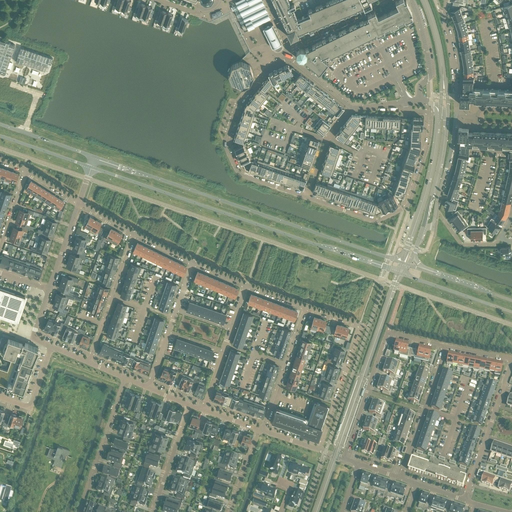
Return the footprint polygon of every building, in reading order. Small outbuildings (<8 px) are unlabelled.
[(114,4),(113,5),(116,5),(115,7),(121,10),(124,0),(117,0),(117,2),(115,1),(114,4)] [(124,0),(121,10),(127,12),(127,11),(128,10),(130,10),(130,9),(131,7),(129,6),(130,2),(131,1),(131,0),(130,0),(124,0)] [(240,0),(235,2),(242,16),(247,14),(244,7),(247,5),(244,0),(240,0)] [(244,7),(247,14),(264,5),(261,0),(257,0),(247,5),(244,7)] [(272,0),(288,31),(287,31),(290,39),(298,35),(297,33),(308,29),(309,32),(358,11),(357,9),(363,6),(364,8),(371,5),(369,0),(272,0)] [(367,15),(368,17),(363,20),(361,17),(313,40),(315,43),(305,48),(306,49),(305,49),(304,49),(299,49),(296,51),(295,56),(298,59),(302,60),(303,60),(304,60),(304,61),(318,73),(330,59),(328,57),(376,34),(376,35),(384,31),(384,30),(390,27),(390,28),(398,24),(398,23),(404,20),(404,21),(412,17),(410,13),(412,13),(406,1),(405,2),(403,0),(398,0),(400,3),(397,5),(398,7),(377,17),(375,11),(367,15)] [(502,7),(504,13),(511,9),(511,4),(510,5),(509,2),(503,3),(504,6),(502,7)] [(135,11),(134,12),(137,13),(136,14),(136,15),(142,17),(146,5),(140,3),(140,4),(138,9),(136,8),(135,11)] [(146,5),(142,17),(148,19),(149,17),(151,18),(151,17),(152,14),(150,13),(151,9),(152,8),(146,5)] [(264,5),(247,14),(250,20),(253,19),(267,12),(264,5)] [(451,11),(452,17),(462,13),(460,8),(451,11)] [(220,10),(211,14),(213,18),(222,14),(220,10)] [(156,18),(155,19),(158,20),(157,22),(163,24),(164,21),(167,13),(161,11),(159,17),(157,16),(156,18)] [(267,12),(253,19),(257,26),(270,19),(267,12)] [(164,21),(163,24),(169,26),(170,24),(172,25),(172,24),(173,21),(171,21),(173,15),(172,14),(167,13),(164,21)] [(453,17),(454,22),(464,18),(463,18),(462,13),(452,17),(453,17)] [(247,14),(242,16),(248,30),(257,26),(253,19),(250,20),(247,14)] [(177,26),(176,26),(179,27),(178,29),(184,31),(186,27),(188,28),(190,23),(189,22),(187,22),(188,20),(187,19),(182,18),(182,19),(180,24),(177,23),(177,26)] [(455,22),(457,27),(465,23),(464,18),(454,22),(455,22)] [(268,40),(278,35),(276,32),(277,32),(276,31),(275,29),(274,28),(273,25),(273,24),(271,25),(264,28),(263,29),(263,30),(265,32),(264,33),(265,34),(265,33),(266,36),(267,37),(268,40)] [(278,35),(268,40),(268,41),(269,41),(270,43),(270,44),(270,45),(270,44),(272,47),(272,48),(273,48),(273,49),(274,50),(275,50),(275,51),(276,51),(277,51),(278,51),(279,51),(280,51),(280,50),(281,50),(281,49),(282,49),(282,48),(282,47),(282,46),(282,45),(281,44),(282,43),(282,42),(281,42),(280,40),(280,39),(278,36),(278,35)] [(0,72),(5,74),(15,45),(4,41),(0,40),(0,72)] [(21,47),(16,61),(45,72),(48,63),(51,64),(53,58),(21,47)] [(240,61),(239,62),(233,64),(232,64),(231,65),(230,67),(229,71),(228,73),(228,74),(231,82),(232,83),(234,84),(237,85),(239,86),(239,87),(241,87),(241,86),(243,86),(243,85),(247,84),(249,83),(250,83),(250,82),(250,81),(252,76),(253,75),(253,73),(252,71),(251,68),(250,66),(250,65),(249,64),(249,65),(241,61),(240,61)] [(292,74),(296,77),(299,73),(292,67),(289,68),(288,65),(283,67),(287,76),(292,74)] [(282,78),(287,76),(283,67),(280,68),(279,68),(278,69),(278,70),(282,78)] [(277,81),(282,78),(278,70),(275,71),(275,70),(273,71),(273,72),(277,81)] [(277,81),(273,72),(268,74),(269,77),(272,83),(273,85),(278,83),(277,81)] [(298,84),(304,76),(299,73),(296,77),(293,80),(298,84)] [(296,86),(301,89),(308,80),(304,76),(298,84),(296,86)] [(272,86),(271,85),(272,83),(269,77),(268,78),(264,83),(263,82),(262,84),(262,85),(260,87),(265,91),(267,89),(269,91),(272,86)] [(511,91),(473,89),(473,81),(474,81),(474,77),(464,77),(464,81),(464,90),(463,90),(463,93),(461,93),(461,102),(460,102),(460,105),(463,105),(470,105),(470,100),(472,100),(473,100),(473,101),(474,101),(474,100),(475,101),(475,102),(482,102),(483,102),(483,103),(486,103),(487,103),(487,102),(490,102),(490,103),(495,103),(498,103),(497,103),(499,103),(501,104),(501,103),(502,103),(508,103),(508,104),(509,104),(511,104),(511,91)] [(301,89),(305,93),(313,83),(308,80),(301,89)] [(305,93),(309,96),(317,87),(315,85),(315,84),(314,83),(313,84),(313,83),(305,93)] [(260,87),(256,92),(266,99),(270,95),(260,87)] [(309,96),(314,100),(321,91),(317,87),(309,96)] [(314,100),(318,104),(326,94),(321,91),(314,100)] [(256,92),(253,96),(262,104),(266,99),(256,92)] [(323,107),(324,106),(323,106),(330,98),(328,96),(328,95),(327,94),(326,94),(318,104),(323,107)] [(250,100),(249,101),(258,107),(259,108),(262,104),(253,96),(251,99),(250,98),(249,100),(250,100)] [(324,106),(328,110),(335,101),(330,98),(323,106),(324,106)] [(249,101),(245,106),(255,111),(258,107),(249,101)] [(333,113),(333,112),(339,105),(335,101),(328,110),(333,113)] [(339,105),(333,112),(333,113),(335,114),(331,119),(334,121),(344,109),(339,105)] [(245,106),(243,112),(253,116),(255,111),(245,106)] [(243,112),(241,118),(252,122),(254,116),(253,116),(243,112)] [(352,115),(349,118),(357,124),(359,121),(360,118),(365,119),(365,116),(357,115),(357,114),(355,114),(355,115),(352,115)] [(241,118),(239,123),(250,127),(252,122),(241,118)] [(320,118),(317,123),(326,131),(330,126),(320,118)] [(349,118),(346,123),(355,130),(359,125),(357,124),(349,118)] [(238,126),(237,129),(249,132),(250,127),(239,123),(239,124),(238,124),(238,126)] [(326,131),(317,123),(313,128),(322,135),(326,131)] [(346,123),(342,127),(352,134),(355,130),(346,123)] [(340,129),(339,131),(348,139),(352,134),(342,127),(341,127),(340,129)] [(509,159),(510,159),(511,159),(511,134),(510,134),(508,133),(508,134),(507,134),(501,134),(501,133),(500,133),(497,133),(496,133),(493,133),(488,133),(486,133),(486,132),(484,132),(482,132),(481,132),(473,132),(473,133),(472,133),(470,133),(469,133),(469,128),(462,128),(462,127),(459,127),(459,130),(459,139),(461,139),(460,142),(461,142),(460,151),(459,151),(459,155),(468,157),(469,157),(470,153),(469,153),(470,144),(510,146),(510,148),(510,152),(510,153),(509,159)] [(237,129),(235,134),(244,137),(247,138),(249,132),(237,129)] [(348,139),(339,131),(335,136),(344,143),(348,139)] [(237,144),(239,147),(243,145),(242,143),(244,137),(235,134),(233,140),(238,141),(237,144)] [(307,137),(305,142),(316,146),(318,141),(307,137)] [(305,142),(303,148),(314,152),(316,149),(317,147),(316,147),(316,146),(305,142)] [(235,151),(237,154),(246,149),(244,144),(243,145),(239,147),(234,149),(234,150),(235,151)] [(330,145),(328,150),(339,154),(341,149),(330,145)] [(407,150),(418,154),(420,148),(410,146),(410,145),(409,145),(407,150)] [(239,158),(239,159),(249,154),(250,154),(247,148),(246,149),(237,154),(238,156),(237,157),(238,158),(239,158)] [(303,148),(301,153),(313,157),(314,152),(303,148)] [(326,155),(326,156),(337,160),(339,154),(328,150),(327,153),(326,153),(325,155),(326,155)] [(406,150),(404,155),(416,159),(418,154),(407,150),(406,150)] [(300,159),(311,162),(313,157),(301,153),(299,159),(300,159)] [(242,164),(250,160),(251,159),(249,154),(239,159),(242,164)] [(404,155),(402,161),(414,165),(416,159),(404,155)] [(326,156),(324,161),(335,165),(337,160),(326,156)] [(311,162),(300,159),(299,165),(309,168),(309,167),(310,168),(310,166),(310,165),(311,162)] [(245,169),(254,172),(257,163),(251,161),(250,160),(242,164),(245,169)] [(259,174),(263,162),(258,160),(257,163),(254,172),(257,173),(256,174),(259,174)] [(322,166),(334,170),(335,165),(324,161),(323,164),(322,164),(322,165),(322,166)] [(402,161),(400,166),(412,170),(414,165),(402,161)] [(259,174),(265,176),(269,164),(263,162),(259,174)] [(265,176),(270,178),(274,166),(269,164),(265,176)] [(275,179),(279,168),(274,166),(270,178),(273,179),(275,180),(275,179)] [(334,170),(322,166),(320,172),(321,173),(332,176),(334,170)] [(400,166),(399,172),(410,176),(412,170),(400,166)] [(275,179),(281,181),(285,170),(279,168),(275,179)] [(9,182),(10,181),(13,172),(7,170),(4,181),(9,182)] [(281,181),(286,183),(289,174),(290,174),(290,172),(285,170),(281,181)] [(10,181),(15,182),(18,174),(13,172),(10,181)] [(399,172),(397,177),(408,181),(410,176),(399,172)] [(292,185),(297,187),(300,178),(301,175),(295,173),(294,176),(295,176),(292,185)] [(300,178),(297,187),(303,189),(308,174),(304,173),(302,178),(300,178)] [(289,184),(292,185),(295,176),(294,176),(290,174),(289,174),(286,183),(287,183),(287,184),(289,185),(289,184)] [(463,178),(454,175),(452,180),(461,183),(463,178)] [(397,177),(395,182),(407,186),(408,181),(397,177)] [(459,188),(461,183),(452,180),(451,185),(460,188),(459,188)] [(25,190),(30,193),(36,184),(31,181),(25,190)] [(395,189),(395,188),(405,192),(407,186),(395,182),(393,188),(395,189)] [(312,192),(318,194),(321,185),(316,183),(312,192)] [(30,193),(35,196),(40,187),(36,184),(30,193)] [(323,196),(329,198),(333,186),(327,184),(326,186),(327,186),(323,196)] [(318,194),(323,196),(327,186),(326,186),(321,185),(318,194)] [(458,193),(460,188),(451,185),(449,190),(460,194),(458,193)] [(329,198),(335,200),(339,188),(333,186),(329,198)] [(35,196),(39,199),(45,190),(40,187),(35,196)] [(335,200),(340,202),(344,190),(339,188),(335,200)] [(405,192),(395,188),(395,189),(393,194),(394,194),(397,195),(403,197),(405,192)] [(39,199),(44,202),(50,193),(45,190),(39,199)] [(340,202),(346,204),(350,192),(344,190),(340,202)] [(458,199),(460,194),(449,190),(447,196),(458,199)] [(2,191),(0,196),(8,200),(10,194),(2,191)] [(346,204),(352,206),(356,194),(350,192),(346,204)] [(44,202),(48,205),(54,196),(50,193),(44,202)] [(352,206),(357,208),(362,196),(356,194),(352,206)] [(388,197),(388,198),(393,207),(398,204),(395,198),(393,195),(388,197)] [(0,196),(0,202),(7,205),(8,200),(0,196)] [(48,205),(53,208),(59,198),(54,196),(48,205)] [(357,208),(363,210),(367,198),(362,196),(357,208)] [(388,196),(382,199),(387,209),(393,207),(388,198),(388,197),(388,196)] [(59,198),(53,208),(58,211),(64,201),(59,198)] [(363,210),(369,212),(372,202),(373,200),(367,198),(363,210)] [(387,209),(382,199),(377,201),(378,204),(380,206),(382,212),(387,209)] [(446,200),(444,206),(445,207),(445,208),(448,209),(448,208),(455,210),(459,201),(453,199),(452,202),(446,200)] [(372,202),(369,212),(374,213),(376,207),(377,204),(372,202)] [(501,206),(500,210),(509,214),(510,208),(501,206)] [(20,210),(18,216),(28,220),(30,214),(33,215),(34,212),(28,210),(27,213),(20,210)] [(453,224),(453,225),(463,218),(458,210),(453,214),(454,217),(450,220),(451,221),(450,222),(452,225),(453,224)] [(497,214),(505,219),(509,214),(500,210),(498,214),(497,214)] [(505,219),(497,214),(494,219),(502,224),(505,219)] [(46,219),(44,225),(55,229),(57,223),(49,220),(50,217),(43,215),(42,218),(46,219)] [(23,224),(22,227),(28,229),(29,226),(27,225),(28,220),(18,216),(16,221),(23,224)] [(90,231),(91,229),(90,229),(95,220),(93,219),(93,218),(91,217),(90,217),(84,228),(90,231)] [(463,218),(453,225),(454,226),(453,227),(455,229),(456,229),(457,230),(462,227),(464,229),(469,226),(463,218)] [(497,222),(491,218),(486,226),(492,230),(492,231),(495,233),(495,232),(497,233),(500,227),(495,224),(497,222)] [(98,234),(100,236),(103,230),(98,227),(101,223),(95,220),(90,229),(91,229),(98,233),(98,234)] [(37,232),(38,233),(44,235),(45,232),(53,234),(55,229),(44,225),(42,230),(38,229),(37,232)] [(13,228),(12,233),(21,236),(23,231),(27,232),(28,229),(22,227),(21,230),(13,228)] [(477,240),(477,228),(468,228),(468,234),(471,234),(471,240),(473,240),(473,241),(476,241),(476,240),(477,240)] [(486,228),(477,228),(477,240),(478,240),(478,241),(482,241),(482,240),(483,240),(483,234),(487,234),(486,228)] [(103,238),(110,242),(116,231),(111,229),(109,233),(103,230),(100,236),(103,237),(103,238)] [(116,231),(110,242),(117,246),(120,240),(119,239),(122,234),(121,234),(119,232),(119,233),(116,231)] [(21,236),(12,233),(10,239),(17,241),(16,245),(23,247),(24,244),(21,242),(23,237),(21,236)] [(39,237),(38,242),(49,246),(51,240),(43,238),(44,235),(38,233),(37,236),(39,237)] [(77,237),(75,243),(86,246),(87,241),(90,242),(91,238),(85,236),(84,240),(77,237)] [(49,246),(38,242),(36,248),(32,246),(31,250),(38,252),(39,249),(47,252),(49,246)] [(80,251),(79,254),(85,256),(86,253),(84,252),(86,246),(75,243),(73,248),(80,251)] [(133,251),(138,253),(142,245),(137,243),(133,251)] [(138,253),(143,256),(147,248),(142,245),(138,253)] [(501,248),(501,254),(511,254),(511,258),(511,252),(511,247),(508,247),(508,248),(501,248)] [(143,256),(148,258),(152,250),(147,248),(143,256)] [(148,258),(153,261),(157,252),(152,250),(148,258)] [(153,261),(158,263),(162,255),(157,252),(153,261)] [(71,254),(69,260),(80,264),(81,258),(85,260),(86,256),(85,256),(79,254),(78,257),(71,254)] [(5,267),(6,267),(9,257),(4,255),(1,263),(0,262),(0,266),(3,268),(4,266),(5,267)] [(109,255),(107,260),(117,263),(119,258),(109,255)] [(158,263),(163,265),(167,257),(162,255),(158,263)] [(6,267),(11,269),(15,258),(9,257),(6,267)] [(163,265),(168,268),(172,260),(167,257),(163,265)] [(11,269),(16,271),(20,260),(15,258),(11,269)] [(22,273),(25,264),(26,262),(20,260),(16,271),(22,272),(22,273)] [(80,264),(69,260),(67,266),(74,268),(73,271),(79,273),(80,269),(78,269),(80,264)] [(107,260),(105,265),(115,269),(117,263),(107,260)] [(168,268),(172,270),(176,262),(172,260),(168,268)] [(172,270),(177,272),(181,264),(176,262),(172,270)] [(22,273),(27,274),(30,266),(25,264),(22,273)] [(131,264),(129,269),(138,272),(138,273),(140,273),(141,268),(131,264)] [(181,264),(177,272),(182,275),(186,267),(181,264)] [(105,265),(103,270),(114,274),(115,269),(105,265)] [(27,274),(33,276),(36,268),(35,268),(30,266),(27,274),(27,275),(27,274)] [(36,268),(33,276),(34,277),(34,279),(39,280),(40,277),(39,276),(42,268),(36,266),(35,268),(36,268)] [(129,269),(128,275),(136,277),(138,273),(138,272),(129,269)] [(103,270),(102,275),(112,279),(114,274),(103,270)] [(194,280),(199,282),(203,274),(198,272),(194,280)] [(199,282),(204,284),(208,276),(203,274),(199,282)] [(63,277),(61,282),(72,286),(74,281),(77,282),(78,278),(68,275),(67,278),(63,277)] [(112,279),(102,275),(100,280),(110,284),(112,279)] [(128,275),(126,280),(134,283),(136,283),(138,278),(136,277),(128,275)] [(204,284),(209,287),(213,278),(208,276),(204,284)] [(209,287),(214,289),(218,280),(213,278),(209,287)] [(126,280),(124,285),(133,288),(133,287),(134,283),(126,280)] [(214,289),(219,291),(223,282),(218,280),(214,289)] [(67,291),(66,294),(73,296),(74,293),(70,291),(72,286),(61,282),(59,288),(67,291)] [(168,282),(166,287),(174,290),(176,285),(168,282)] [(219,291),(224,293),(228,285),(223,282),(219,291)] [(98,285),(96,291),(107,294),(108,289),(98,285)] [(124,285),(122,290),(131,293),(133,294),(134,288),(133,287),(133,288),(124,285)] [(224,293),(229,295),(233,287),(228,285),(224,293)] [(166,287),(164,292),(172,295),(174,290),(166,287)] [(233,287),(229,295),(234,297),(238,289),(233,287)] [(0,315),(17,322),(25,298),(0,289),(0,315)] [(131,293),(122,290),(120,295),(129,298),(131,293)] [(96,291),(94,296),(105,299),(107,294),(96,291)] [(164,292),(162,297),(171,300),(172,295),(164,292)] [(55,300),(66,304),(68,298),(73,300),(74,296),(73,296),(66,294),(64,297),(57,294),(55,300)] [(248,303),(253,305),(256,296),(251,294),(248,303)] [(94,296),(93,301),(103,304),(105,299),(94,296)] [(253,305),(258,307),(261,298),(256,296),(253,305)] [(162,297),(160,302),(169,305),(171,300),(162,297)] [(258,307),(263,309),(266,300),(261,298),(258,307)] [(66,304),(55,300),(53,305),(61,308),(58,314),(64,316),(65,313),(67,314),(68,310),(64,309),(66,304)] [(263,309),(268,310),(271,302),(266,300),(263,309)] [(93,301),(91,306),(101,309),(103,304),(93,301)] [(169,305),(160,302),(159,308),(167,311),(169,305)] [(186,311),(192,313),(195,304),(189,302),(186,311)] [(268,310),(273,312),(276,304),(271,302),(268,310)] [(118,303),(116,308),(125,311),(126,306),(118,303)] [(192,313),(197,314),(200,306),(195,304),(192,313)] [(273,312),(278,314),(282,306),(276,304),(273,312)] [(101,309),(91,306),(89,311),(99,315),(101,309)] [(197,314),(202,316),(205,308),(200,306),(197,314)] [(278,314),(283,316),(287,308),(282,306),(278,314)] [(116,308),(114,313),(124,317),(126,312),(125,311),(116,308)] [(202,316),(207,318),(210,309),(205,308),(202,316)] [(283,316),(288,318),(292,309),(287,308),(283,316)] [(207,318),(212,320),(215,311),(210,309),(207,318)] [(292,309),(288,318),(294,320),(297,311),(292,309)] [(212,320),(217,321),(220,313),(215,311),(212,320)] [(114,313),(112,319),(123,322),(124,317),(114,313)] [(220,313),(217,321),(223,323),(226,315),(220,313)] [(244,313),(242,318),(250,321),(252,316),(244,313)] [(155,317),(153,323),(162,326),(164,320),(155,317)] [(316,331),(317,329),(320,319),(317,318),(315,317),(314,317),(310,329),(316,331)] [(242,318),(240,323),(249,326),(250,321),(242,318)] [(49,330),(51,331),(55,322),(49,319),(45,326),(44,326),(42,331),(47,333),(49,330)] [(112,319),(111,324),(119,327),(121,327),(123,322),(112,319)] [(325,332),(328,333),(329,328),(324,326),(325,321),(320,319),(317,329),(325,331),(325,332)] [(59,328),(62,329),(64,323),(61,322),(60,324),(55,322),(51,331),(50,332),(56,335),(59,328)] [(62,337),(67,340),(72,328),(67,325),(64,323),(62,329),(65,330),(62,337)] [(153,323),(152,328),(160,331),(162,326),(153,323)] [(240,323),(238,328),(247,331),(249,326),(240,323)] [(111,324),(109,329),(118,332),(119,327),(111,324)] [(330,335),(339,338),(342,326),(337,324),(335,329),(329,328),(328,333),(331,334),(330,335)] [(342,326),(339,338),(346,340),(348,334),(346,333),(348,328),(347,328),(347,327),(345,327),(342,326)] [(76,335),(79,336),(81,331),(78,329),(78,330),(72,328),(67,340),(73,342),(76,335)] [(152,328),(150,333),(158,336),(160,331),(152,328)] [(238,328),(237,333),(245,336),(247,331),(238,328)] [(282,328),(280,333),(289,336),(291,331),(282,328)] [(82,329),(81,331),(79,336),(82,337),(79,343),(82,345),(81,347),(86,349),(88,345),(87,344),(90,336),(84,334),(85,331),(82,329)] [(118,332),(109,329),(107,334),(117,338),(119,332),(118,332)] [(279,332),(277,338),(287,341),(289,336),(280,333),(279,332)] [(150,333),(148,338),(157,341),(158,336),(150,333)] [(237,333),(235,338),(243,341),(245,336),(237,333)] [(148,338),(146,343),(155,346),(157,341),(148,338)] [(243,341),(235,338),(233,344),(242,347),(243,341)] [(275,343),(277,344),(285,346),(287,341),(277,338),(275,343)] [(12,357),(11,360),(7,370),(0,367),(0,384),(23,392),(33,363),(39,349),(23,342),(22,344),(8,339),(3,353),(12,357)] [(174,347),(179,349),(182,341),(177,339),(174,347)] [(302,340),(300,345),(310,349),(312,343),(302,340)] [(179,349),(184,351),(187,342),(182,341),(179,349)] [(396,341),(396,342),(393,341),(392,346),(395,347),(394,352),(399,353),(400,353),(402,343),(399,342),(397,341),(397,342),(396,341)] [(184,351),(189,353),(192,344),(187,342),(184,351)] [(105,356),(109,345),(104,343),(100,351),(99,351),(98,355),(102,357),(103,355),(105,355),(105,356)] [(155,346),(146,343),(145,349),(153,352),(155,346)] [(333,348),(332,353),(342,357),(344,351),(337,349),(338,345),(332,343),(331,347),(333,348)] [(411,358),(411,357),(412,351),(406,349),(408,344),(402,343),(400,353),(399,353),(399,355),(407,357),(408,357),(411,358)] [(189,353),(195,354),(197,346),(192,344),(189,353)] [(277,344),(275,348),(275,349),(284,352),(285,346),(277,344)] [(105,356),(110,358),(115,348),(109,345),(105,356)] [(300,345),(298,350),(309,354),(310,349),(300,345)] [(195,354),(200,356),(203,348),(197,346),(195,354)] [(414,359),(422,361),(425,348),(419,347),(418,352),(412,351),(411,357),(414,357),(414,359)] [(111,358),(115,360),(120,350),(115,348),(110,358),(111,358)] [(200,356),(205,358),(208,349),(203,348),(200,356)] [(275,349),(275,348),(273,348),(271,353),(282,357),(284,352),(275,349)] [(425,348),(422,361),(428,362),(431,350),(430,350),(430,349),(428,349),(425,348)] [(208,349),(205,358),(210,360),(213,351),(208,349)] [(120,362),(124,352),(120,350),(115,360),(120,362)] [(231,350),(229,356),(238,359),(239,353),(231,350)] [(298,350),(297,355),(305,358),(305,359),(307,359),(309,354),(298,350)] [(120,362),(125,364),(130,354),(124,352),(120,362)] [(327,358),(326,361),(332,363),(333,360),(341,362),(342,357),(332,353),(330,358),(327,358)] [(130,366),(135,356),(130,354),(125,364),(126,364),(130,366)] [(297,355),(295,360),(303,363),(304,363),(305,359),(305,358),(297,355)] [(130,366),(136,369),(140,358),(135,356),(130,366)] [(229,356),(227,361),(236,364),(238,359),(229,356)] [(136,369),(141,371),(145,361),(140,358),(136,369)] [(387,360),(385,366),(398,370),(401,362),(394,359),(393,362),(387,360)] [(295,360),(293,366),(302,369),(303,369),(305,364),(304,363),(303,363),(295,360)] [(327,365),(326,371),(336,374),(338,369),(331,366),(332,363),(326,361),(325,360),(324,364),(327,365)] [(145,361),(141,371),(142,371),(142,373),(146,375),(148,372),(147,371),(150,363),(145,361)] [(227,361),(225,366),(234,369),(236,364),(227,361)] [(266,369),(268,369),(277,372),(278,367),(268,363),(266,369)] [(225,366),(224,371),(232,374),(234,369),(225,366)] [(293,366),(291,371),(300,374),(302,369),(293,366)] [(390,374),(389,377),(395,379),(398,370),(385,366),(383,371),(390,374)] [(164,379),(166,380),(171,370),(170,370),(164,368),(161,375),(159,375),(157,379),(163,382),(164,379)] [(419,368),(418,373),(418,374),(427,377),(429,372),(428,371),(419,368)] [(174,376),(177,378),(180,372),(177,371),(176,372),(171,369),(170,370),(171,370),(166,380),(166,381),(171,384),(174,376)] [(268,369),(266,374),(275,377),(277,372),(268,369)] [(177,386),(183,388),(188,376),(183,374),(183,372),(180,371),(180,372),(177,378),(181,379),(177,386)] [(224,371),(222,376),(230,379),(232,374),(224,371)] [(291,371),(290,376),(298,379),(298,378),(300,374),(291,371)] [(321,375),(320,378),(326,380),(327,377),(334,380),(336,374),(326,371),(324,376),(321,375)] [(443,371),(442,377),(450,380),(452,374),(443,371)] [(415,379),(416,379),(425,382),(427,377),(418,374),(418,373),(417,373),(415,379)] [(266,374),(265,379),(273,382),(275,377),(266,374)] [(193,379),(188,376),(183,388),(188,391),(191,384),(194,385),(197,379),(197,378),(194,377),(193,379)] [(230,379),(222,376),(220,381),(229,384),(230,379)] [(290,376),(288,381),(298,384),(300,379),(298,378),(298,379),(290,376)] [(381,377),(379,383),(390,387),(390,386),(392,381),(394,382),(395,379),(389,377),(388,380),(381,377)] [(442,377),(440,382),(448,385),(450,380),(442,377)] [(321,383),(319,388),(330,392),(332,386),(325,384),(326,380),(320,378),(319,382),(321,383)] [(197,379),(194,385),(198,386),(195,392),(197,393),(196,396),(202,398),(204,393),(202,393),(205,387),(199,384),(200,381),(197,379)] [(265,379),(263,384),(271,387),(273,382),(265,379)] [(416,379),(414,384),(424,387),(425,382),(416,379)] [(298,384),(288,381),(286,386),(296,390),(298,384)] [(487,381),(485,387),(494,390),(495,384),(487,381)] [(440,382),(438,387),(447,390),(448,385),(440,382)] [(390,387),(379,383),(377,388),(383,391),(382,394),(389,396),(392,387),(390,386),(390,387)] [(263,384),(261,389),(270,392),(271,387),(263,384)] [(414,384),(412,389),(422,392),(424,387),(414,384)] [(481,392),(483,392),(492,395),(494,390),(485,387),(483,386),(481,392)] [(438,387),(436,392),(445,395),(447,390),(438,387)] [(330,392),(319,388),(318,393),(314,392),(313,395),(320,398),(321,395),(328,397),(330,392)] [(270,392),(261,389),(259,395),(268,398),(270,392)] [(412,389),(411,394),(420,397),(422,392),(412,389)] [(219,402),(223,392),(217,390),(214,398),(213,398),(212,401),(217,403),(217,401),(219,402)] [(219,402),(225,404),(228,395),(228,394),(223,392),(219,402)] [(436,392),(435,397),(443,400),(445,395),(436,392)] [(483,392),(482,397),(490,400),(492,395),(483,392)] [(125,405),(131,407),(135,395),(129,393),(126,401),(123,400),(121,406),(124,407),(125,405)] [(411,394),(409,393),(407,400),(418,403),(420,397),(411,394)] [(135,395),(131,407),(136,409),(136,411),(139,412),(141,406),(138,405),(141,397),(135,395)] [(229,406),(230,406),(233,397),(232,397),(228,395),(225,404),(230,405),(229,406)] [(230,406),(235,408),(238,399),(239,397),(233,395),(232,397),(233,397),(230,406)] [(435,397),(433,402),(443,406),(441,405),(443,400),(435,397)] [(482,397),(480,402),(488,405),(490,400),(482,397)] [(235,408),(240,409),(243,401),(243,400),(238,399),(235,408)] [(240,409),(245,411),(249,401),(244,399),(243,400),(243,401),(240,409)] [(146,412),(152,414),(156,402),(150,400),(147,408),(144,407),(142,413),(145,414),(146,412)] [(372,401),(371,407),(383,411),(385,402),(380,400),(379,403),(372,401)] [(250,413),(254,402),(249,401),(245,411),(250,413)] [(476,407),(478,407),(487,410),(488,405),(480,402),(478,401),(476,407)] [(156,402),(152,414),(157,416),(157,418),(160,419),(162,413),(159,412),(161,404),(156,402)] [(250,413),(256,415),(259,404),(254,402),(250,413)] [(316,403),(313,412),(309,423),(304,422),(305,420),(279,411),(276,410),(276,409),(279,409),(276,408),(271,422),(272,423),(273,421),(275,422),(275,424),(279,425),(280,423),(282,424),(282,426),(286,428),(287,426),(289,427),(289,428),(293,430),(294,428),(296,429),(296,431),(317,438),(327,410),(326,409),(327,407),(328,407),(314,402),(313,404),(314,404),(314,402),(316,403)] [(443,406),(433,402),(431,408),(439,411),(439,410),(441,411),(443,406)] [(259,404),(256,415),(261,416),(265,406),(259,404)] [(376,415),(375,418),(381,420),(382,417),(381,416),(383,411),(371,407),(369,412),(376,415)] [(478,407),(476,412),(485,415),(487,410),(478,407)] [(175,411),(175,410),(169,408),(167,415),(164,414),(162,420),(165,421),(165,420),(171,422),(172,419),(175,411)] [(401,417),(412,421),(414,415),(409,413),(410,410),(403,408),(402,411),(400,417),(401,417)] [(177,412),(175,411),(172,419),(178,421),(180,415),(182,416),(184,411),(178,409),(177,412)] [(476,412),(475,417),(483,420),(485,415),(476,412)] [(3,425),(6,426),(7,426),(12,428),(13,425),(16,416),(17,415),(11,413),(8,421),(5,420),(3,425)] [(429,413),(427,418),(438,422),(439,417),(438,416),(429,413)] [(195,431),(198,432),(200,427),(197,426),(199,419),(197,418),(198,416),(192,414),(190,419),(192,419),(189,427),(196,429),(195,431)] [(18,417),(16,416),(13,425),(19,427),(22,421),(23,421),(25,417),(19,415),(18,417)] [(401,417),(400,422),(410,426),(412,421),(401,417)] [(475,417),(473,417),(471,422),(473,423),(481,426),(483,420),(475,417)] [(367,418),(365,424),(376,427),(377,422),(380,423),(381,420),(375,418),(374,421),(367,418)] [(427,418),(425,423),(434,426),(436,421),(438,422),(427,418)] [(122,419),(120,425),(131,429),(133,423),(134,424),(135,421),(130,419),(129,422),(122,419)] [(207,435),(208,434),(211,423),(212,422),(206,420),(203,428),(200,427),(198,432),(201,433),(202,433),(207,435)] [(400,422),(398,427),(409,431),(410,426),(400,422)] [(208,434),(214,436),(217,426),(211,423),(208,434)] [(425,423),(424,429),(432,431),(434,426),(425,423)] [(376,427),(365,424),(363,429),(369,431),(368,434),(375,437),(376,433),(374,433),(376,427)] [(131,429),(120,425),(118,432),(124,434),(123,437),(129,439),(130,436),(129,435),(131,429)] [(397,427),(395,432),(407,436),(409,431),(398,427),(397,427)] [(467,432),(478,436),(480,430),(471,427),(471,428),(469,427),(467,432)] [(222,438),(228,441),(232,431),(226,428),(222,438)] [(236,447),(237,446),(239,440),(235,439),(238,431),(232,429),(232,431),(228,441),(228,442),(234,444),(233,446),(236,447)] [(424,429),(422,434),(430,437),(432,431),(424,429)] [(156,433),(154,439),(165,443),(167,437),(161,435),(162,432),(156,430),(155,433),(156,433)] [(393,437),(394,438),(394,437),(405,441),(407,436),(395,432),(393,437)] [(466,437),(467,438),(476,441),(478,436),(467,432),(466,437)] [(239,440),(237,446),(240,447),(240,445),(247,447),(250,439),(251,440),(253,435),(247,433),(246,436),(244,435),(242,441),(239,440)] [(422,434),(420,439),(429,442),(430,437),(422,434)] [(394,437),(394,438),(392,443),(403,447),(405,441),(394,437)] [(113,444),(125,448),(127,442),(128,443),(129,440),(123,438),(122,441),(115,438),(113,444)] [(467,438),(466,443),(474,446),(476,441),(467,438)] [(165,443),(154,439),(152,445),(151,445),(149,448),(155,450),(156,447),(163,450),(165,443)] [(188,440),(186,446),(197,450),(200,451),(202,445),(201,444),(202,441),(196,439),(195,442),(188,440)] [(420,439),(418,444),(427,447),(429,442),(420,439)] [(361,452),(367,454),(371,444),(362,441),(360,445),(363,446),(361,452)] [(491,452),(496,454),(500,444),(494,442),(491,452)] [(466,443),(464,448),(472,451),(474,446),(466,443)] [(371,444),(367,454),(372,456),(376,445),(371,444)] [(427,447),(418,444),(417,449),(425,452),(427,447)] [(496,454),(502,456),(505,446),(500,444),(496,454)] [(55,459),(53,464),(61,467),(64,460),(63,459),(64,455),(68,456),(70,450),(58,446),(56,450),(51,448),(48,456),(55,459)] [(197,450),(186,446),(184,452),(191,455),(190,458),(195,460),(196,457),(195,456),(197,450)] [(502,456),(507,458),(510,448),(505,446),(502,456)] [(381,459),(386,461),(390,450),(384,448),(381,459)] [(464,448),(462,453),(471,456),(472,451),(464,448)] [(111,449),(109,455),(121,459),(123,453),(124,454),(125,451),(119,449),(118,451),(111,449)] [(149,452),(147,458),(159,462),(161,456),(154,454),(155,451),(149,449),(148,452),(149,452)] [(227,453),(224,459),(236,463),(238,457),(231,455),(232,452),(226,450),(225,453),(227,453)] [(390,450),(386,461),(392,463),(394,457),(397,458),(399,453),(390,450)] [(458,458),(460,459),(460,458),(469,461),(471,456),(462,453),(460,452),(458,458)] [(121,459),(109,455),(107,461),(114,463),(113,466),(119,468),(120,465),(119,465),(121,459)] [(272,463),(270,470),(272,471),(271,473),(277,475),(279,468),(278,468),(281,460),(273,457),(271,463),(272,463)] [(159,462),(147,458),(145,464),(144,464),(143,467),(149,469),(150,466),(157,468),(159,462)] [(408,469),(413,471),(417,460),(411,458),(408,469)] [(460,458),(460,459),(459,464),(467,467),(469,461),(460,458)] [(181,460),(179,466),(191,470),(193,464),(194,464),(195,461),(189,459),(188,462),(181,460)] [(236,463),(224,459),(222,465),(221,465),(220,468),(226,470),(227,467),(234,470),(236,463)] [(413,471),(419,473),(422,462),(417,460),(413,471)] [(419,473),(424,475),(428,464),(422,462),(419,473)] [(424,474),(430,476),(433,466),(428,464),(424,475),(424,474)] [(294,465),(291,473),(297,475),(298,474),(304,476),(305,474),(308,474),(310,469),(303,467),(302,468),(294,465)] [(191,470),(179,466),(177,472),(184,475),(183,478),(189,480),(190,476),(188,476),(191,470)] [(430,476),(435,478),(438,468),(433,466),(430,476)] [(103,474),(115,478),(117,472),(118,472),(119,469),(113,467),(112,470),(105,468),(103,474)] [(143,471),(141,477),(152,481),(155,475),(148,473),(149,470),(143,468),(142,471),(143,471)] [(435,478),(440,480),(444,470),(438,468),(435,478)] [(218,478),(230,482),(232,476),(225,474),(226,471),(220,469),(219,472),(220,472),(218,478)] [(440,480),(446,482),(449,472),(444,470),(440,480)] [(482,483),(487,485),(491,474),(479,470),(477,476),(483,479),(482,483)] [(371,484),(368,483),(370,475),(369,475),(369,474),(365,472),(365,473),(364,473),(363,477),(362,477),(360,481),(361,481),(359,487),(365,489),(368,491),(371,484)] [(446,482),(451,483),(455,473),(449,472),(446,482)] [(456,485),(456,486),(460,475),(455,473),(451,483),(456,485)] [(499,477),(491,474),(487,485),(493,487),(494,482),(497,483),(499,477)] [(460,475),(456,486),(462,487),(466,477),(460,475)] [(152,481),(141,477),(139,483),(138,483),(137,486),(142,488),(143,485),(150,487),(152,481)] [(378,492),(382,478),(379,477),(378,478),(376,477),(374,485),(371,484),(368,491),(371,492),(372,490),(378,492)] [(499,489),(505,491),(508,481),(499,477),(497,483),(500,484),(499,489)] [(101,479),(99,485),(111,489),(113,483),(114,483),(115,480),(109,478),(108,481),(101,479)] [(386,498),(386,497),(388,490),(385,489),(388,481),(386,481),(386,480),(382,478),(378,492),(377,493),(383,495),(383,497),(386,498)] [(174,480),(172,486),(184,490),(186,484),(187,484),(188,481),(182,479),(181,482),(174,480)] [(216,483),(214,489),(226,493),(228,487),(221,485),(222,482),(216,480),(215,483),(216,483)] [(388,490),(386,497),(390,498),(390,497),(396,499),(396,498),(400,485),(397,483),(396,484),(394,483),(391,491),(388,490)] [(262,484),(260,489),(262,490),(261,493),(268,495),(267,496),(273,499),(276,491),(268,488),(269,487),(262,484)] [(111,489),(99,485),(97,491),(104,493),(103,496),(109,498),(110,495),(109,495),(111,489)] [(404,486),(400,485),(396,498),(401,500),(401,502),(404,503),(406,496),(403,495),(406,487),(404,487),(404,486)] [(184,490),(172,486),(170,492),(177,495),(176,497),(182,499),(183,496),(182,496),(184,490)] [(136,490),(134,496),(146,500),(148,494),(141,492),(142,489),(136,487),(135,490),(136,490)] [(226,493),(214,489),(212,495),(211,495),(210,498),(216,500),(217,497),(224,499),(226,493)] [(291,499),(289,506),(294,508),(295,506),(298,507),(300,500),(301,501),(304,495),(296,492),(293,500),(291,499)] [(429,504),(426,503),(429,495),(427,495),(428,494),(424,493),(423,493),(421,497),(420,497),(419,501),(420,501),(418,508),(424,510),(427,511),(429,504)] [(146,500),(134,496),(132,502),(131,502),(130,505),(136,507),(137,504),(144,506),(146,500)] [(435,497),(432,505),(429,504),(427,511),(430,511),(431,510),(436,511),(441,499),(437,497),(437,498),(435,497)] [(209,501),(210,502),(208,508),(219,511),(221,506),(215,503),(216,500),(210,498),(209,501)] [(167,500),(165,505),(177,509),(179,504),(180,504),(181,501),(175,499),(174,502),(167,500)] [(257,500),(254,499),(253,502),(255,503),(266,507),(267,504),(257,500)] [(446,511),(447,510),(444,509),(447,501),(444,501),(445,500),(441,499),(436,511),(446,511)] [(354,501),(353,507),(365,511),(366,511),(368,506),(369,503),(363,501),(362,504),(354,501)]
